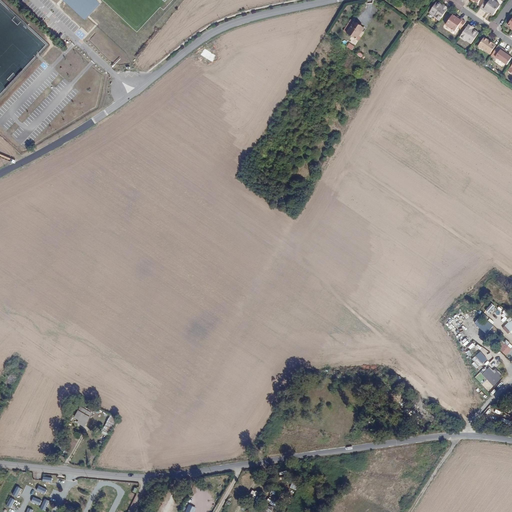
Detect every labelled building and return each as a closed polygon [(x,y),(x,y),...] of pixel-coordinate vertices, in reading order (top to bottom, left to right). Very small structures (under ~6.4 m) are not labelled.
[(100,3),(97,0),(62,0),(84,20),(100,3)] [(493,0),(489,0),(488,3),(485,1),(480,8),(482,9),(487,13),(488,11),(490,13),(493,15),(500,5),(493,0)] [(434,17),(433,18),(439,22),(448,8),(445,6),(443,8),(441,7),(442,6),(437,2),(429,13),(434,17)] [(460,29),(465,22),(458,17),(457,18),(455,17),(455,16),(452,14),(445,25),(454,32),(457,27),(460,29)] [(362,28),(353,22),(346,33),(355,39),(362,28)] [(472,27),(469,25),(460,37),(466,41),(466,40),(472,44),(479,33),(473,29),(473,30),(471,29),(472,27)] [(495,47),(490,44),(491,42),(485,38),(479,47),(490,55),(495,47)] [(502,49),(500,51),(497,48),(492,55),(507,66),(511,58),(509,56),(506,54),(507,52),(502,49)] [(496,285),(490,280),(485,285),(492,290),(496,285)] [(495,307),(491,304),(485,310),(489,314),(495,307)] [(495,326),(486,320),(479,327),(488,334),(495,326)] [(502,328),(508,334),(511,331),(511,332),(511,320),(502,328)] [(503,341),(502,340),(499,343),(501,347),(499,348),(502,353),(511,346),(511,344),(511,342),(509,337),(503,341)] [(478,366),(487,359),(480,352),(472,358),(478,366)] [(494,386),(501,380),(489,367),(482,374),(494,386)] [(15,381),(17,376),(12,374),(7,383),(10,385),(13,379),(15,381)] [(84,427),(92,413),(79,406),(74,418),(78,420),(77,423),(84,427)] [(109,416),(104,430),(111,432),(115,419),(109,416)] [(43,510),(46,503),(40,501),(37,507),(43,510)] [(7,503),(5,507),(13,511),(15,507),(7,503)]
